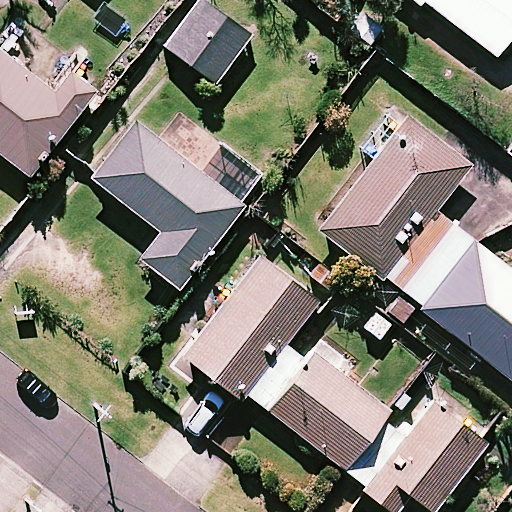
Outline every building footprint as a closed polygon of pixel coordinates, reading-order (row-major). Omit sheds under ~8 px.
[(252,31),(211,0),(197,0),(164,43),(214,82),(252,31)] [(511,0),(415,0),(421,4),(424,0),(427,0),(494,52),(511,29),(511,0)] [(53,90),(0,47),(0,150),(27,172),(88,95),(64,76),(53,90)] [(469,162),(394,103),(361,146),(375,157),(319,228),(511,378),(511,269),(433,208),(469,162)] [(201,170),(134,120),(91,176),(160,228),(139,256),(177,285),(262,172),(222,142),(201,170)] [(0,202),(14,186),(0,174),(0,202)] [(241,397),(245,390),(365,484),(361,490),(389,511),(398,511),(412,494),(431,509),(486,438),(433,396),(413,423),(311,344),(302,356),(287,344),(320,302),(259,254),(183,352),(241,397)]
